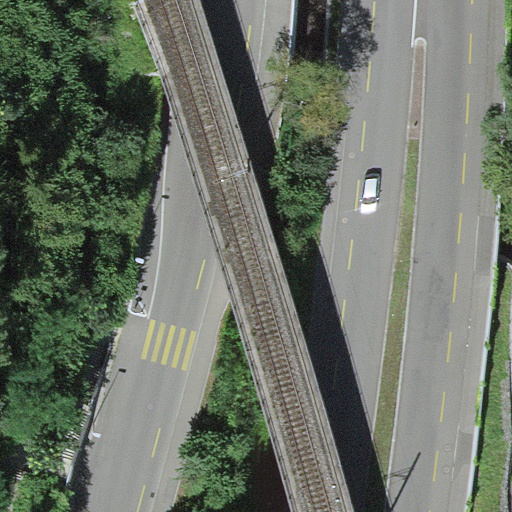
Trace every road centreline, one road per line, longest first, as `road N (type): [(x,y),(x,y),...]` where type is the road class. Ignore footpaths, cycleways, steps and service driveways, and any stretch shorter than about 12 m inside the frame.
road 1 (residential): [(113,511),(189,225),(228,0)]
road 2 (primary): [(422,0),(414,166),(375,511)]
